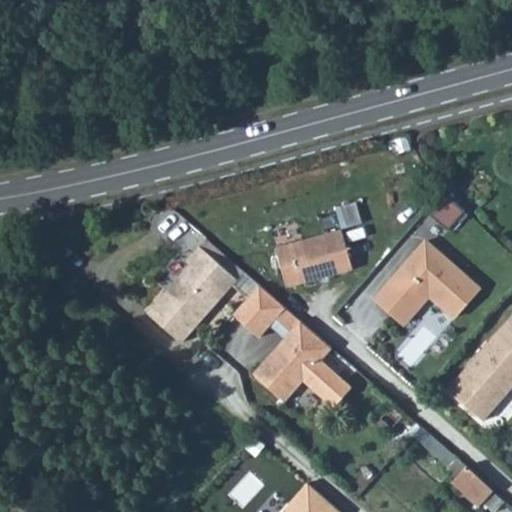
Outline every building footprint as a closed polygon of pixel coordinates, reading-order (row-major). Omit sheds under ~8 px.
[(464,209),(443,189),(424,209),(446,229),(464,209)] [(359,201),(340,204),(343,223),(362,221),(359,201)] [(351,266),(340,227),(274,244),(284,284),(351,266)] [(241,266),(204,233),(197,241),(234,274),(241,266)] [(482,288),(428,240),(377,297),(395,313),(405,302),(416,312),(431,295),(456,317),(482,288)] [(187,259),(144,308),(178,338),(234,274),(197,241),(184,256),(187,259)] [(257,280),(230,311),(257,334),(283,303),(257,280)] [(416,312),(405,302),(395,313),(406,323),(416,312)] [(329,344),(298,317),(252,371),(284,398),(302,376),(334,403),(351,382),(319,356),(329,344)] [(511,318),(455,388),(490,417),(511,390),(511,318)] [(426,324),(406,347),(419,358),(439,334),(426,324)] [(444,469),(453,477),(464,464),(455,456),(444,469)] [(453,477),(450,480),(478,505),(481,500),(492,488),(473,472),(464,464),(453,477)] [(278,511),(341,511),(343,511),(307,479),(278,511)] [(481,500),(495,511),(505,500),(492,488),(481,500)]
